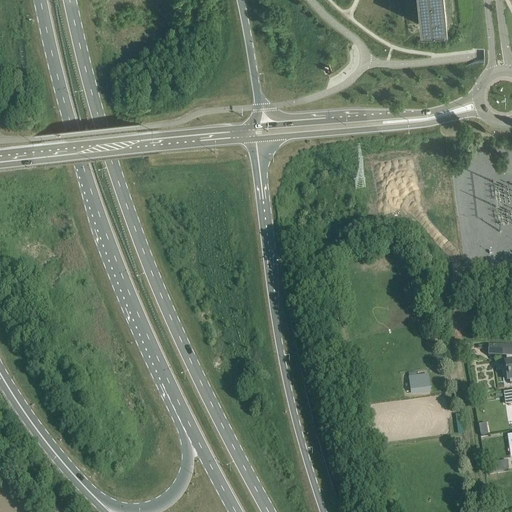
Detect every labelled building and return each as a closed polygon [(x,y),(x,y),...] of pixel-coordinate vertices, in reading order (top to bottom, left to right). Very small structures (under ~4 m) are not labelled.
[(417,0),(420,25),(443,22),(441,0),(417,0)] [(409,282),(412,291),(414,291),(425,287),(424,281),(423,278),(412,281),(409,282)] [(511,346),(488,346),(488,357),(506,357),(508,357),(509,362),(507,362),(509,375),(508,375),(508,378),(509,378),(510,384),(511,383),(511,346)] [(409,378),(411,392),(430,390),(428,375),(409,378)] [(490,473),(508,470),(507,461),(489,464),(490,473)]
